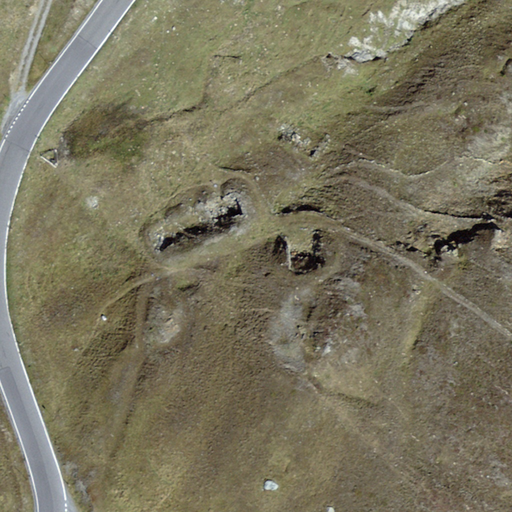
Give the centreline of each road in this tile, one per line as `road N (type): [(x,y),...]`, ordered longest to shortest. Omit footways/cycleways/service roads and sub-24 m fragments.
road 1 (secondary): [(0,208),(33,116),(117,0)]
road 2 (secondary): [(52,511),(0,332)]
